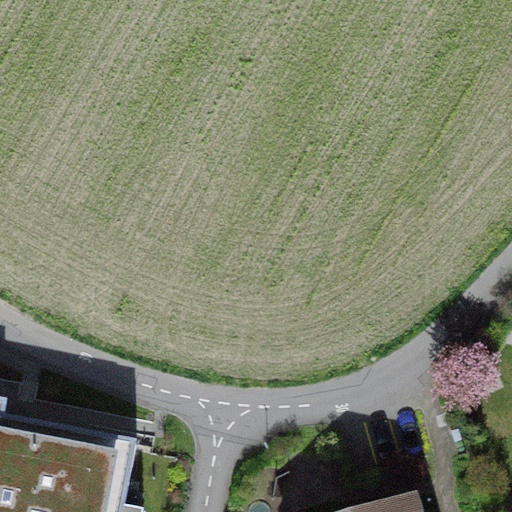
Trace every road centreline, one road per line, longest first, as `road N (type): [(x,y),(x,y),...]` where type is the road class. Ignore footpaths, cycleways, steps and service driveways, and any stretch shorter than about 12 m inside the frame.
road 1 (residential): [(511,266),(418,357),(345,400),(281,414),(221,412)]
road 2 (residential): [(221,412),(0,328)]
